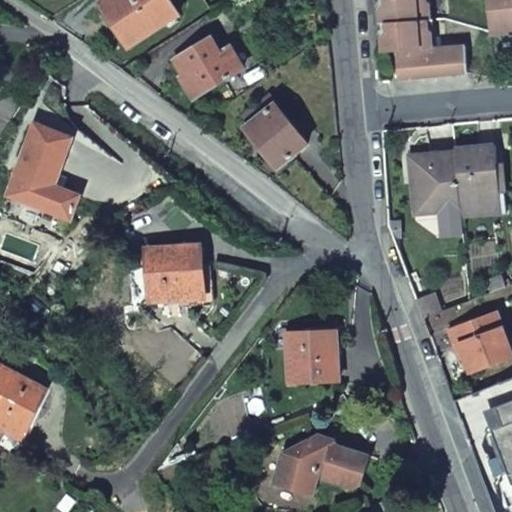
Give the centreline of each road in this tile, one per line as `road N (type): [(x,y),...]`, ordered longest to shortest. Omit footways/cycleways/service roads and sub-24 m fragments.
road 1 (residential): [(334,243),(0,5)]
road 2 (residential): [(334,243),(283,278),(124,489)]
road 3 (residential): [(460,511),(367,249)]
road 4 (residential): [(511,102),(349,116)]
road 5 (residential): [(367,249),(349,116)]
